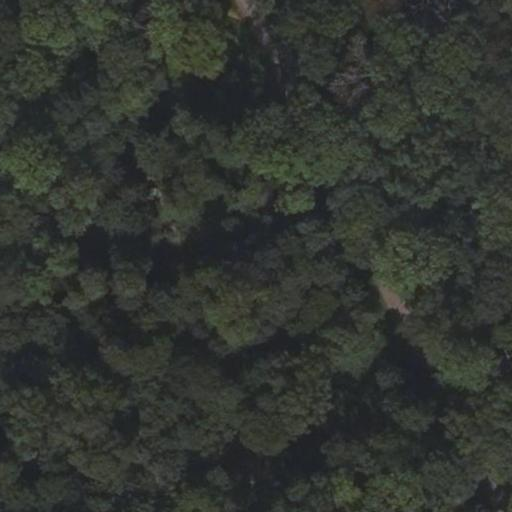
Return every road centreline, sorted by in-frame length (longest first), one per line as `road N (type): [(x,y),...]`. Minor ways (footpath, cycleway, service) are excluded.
road 1 (unclassified): [(237,0),(505,511)]
road 2 (track): [(0,171),(196,0)]
